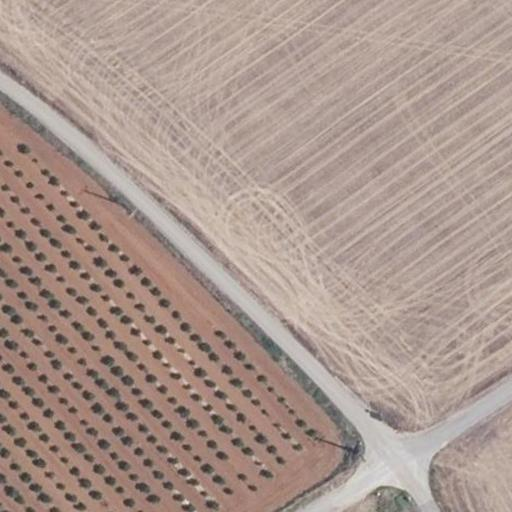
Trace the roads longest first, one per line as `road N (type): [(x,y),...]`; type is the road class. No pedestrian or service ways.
road 1 (tertiary): [(397,461),(191,248),(73,137),(0,82)]
road 2 (unclassified): [(511,388),(397,461)]
